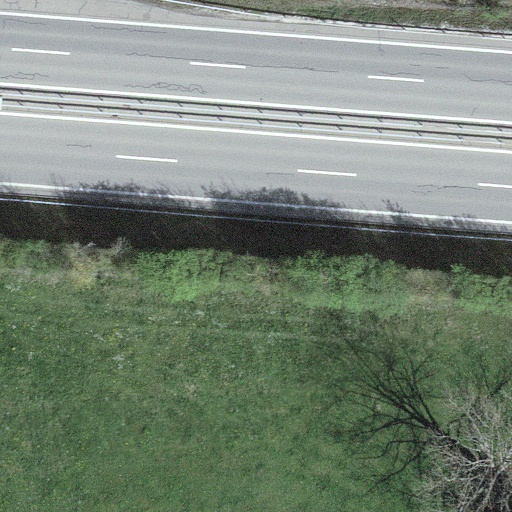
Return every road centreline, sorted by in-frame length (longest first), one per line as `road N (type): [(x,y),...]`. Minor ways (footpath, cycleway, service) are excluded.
road 1 (motorway): [(0,144),(511,183)]
road 2 (motorway): [(511,86),(0,48)]
